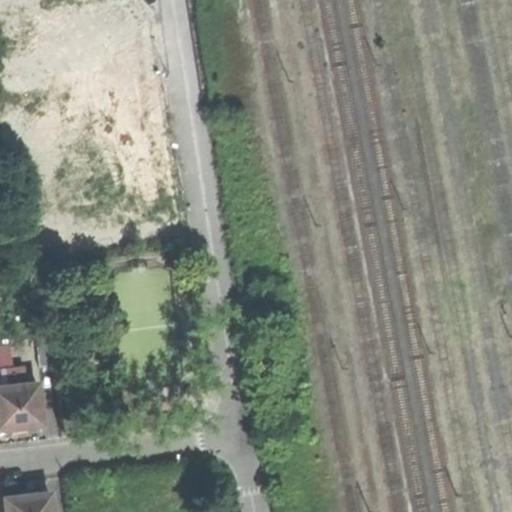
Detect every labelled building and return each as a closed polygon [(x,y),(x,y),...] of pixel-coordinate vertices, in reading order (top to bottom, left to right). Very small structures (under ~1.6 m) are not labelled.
[(103,0),(0,11),(9,97),(122,84),(113,0),(103,0)] [(97,99),(108,212),(158,207),(146,94),(97,99)] [(35,330),(39,367),(52,366),(49,328),(35,330)] [(0,372),(3,372),(13,371),(10,345),(0,346),(0,372)] [(3,372),(4,388),(26,385),(25,369),(13,371),(3,372)] [(37,384),(26,385),(4,388),(0,388),(0,429),(7,429),(19,427),(30,426),(41,425),(37,384)] [(5,499),(6,511),(52,511),(50,494),(40,495),(28,496),(16,498),(5,499)]
